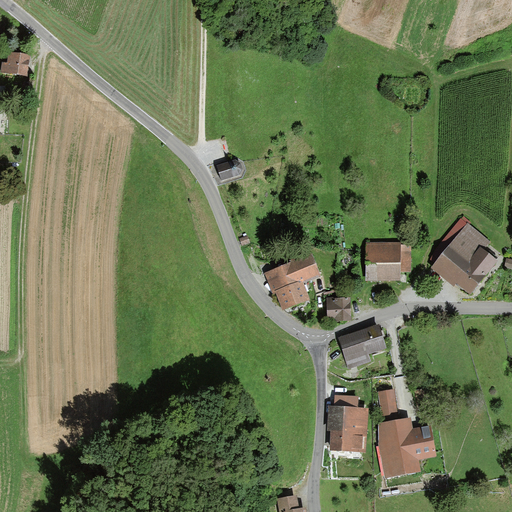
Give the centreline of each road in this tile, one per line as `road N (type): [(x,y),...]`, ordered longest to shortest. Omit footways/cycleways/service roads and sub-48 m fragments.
road 1 (tertiary): [(2,0),(193,161),(254,290),(292,327),(315,336)]
road 2 (tertiary): [(315,336),(400,309),(511,306)]
road 3 (unclassified): [(315,336),(322,400),(314,511)]
road 4 (track): [(206,0),(201,145),(193,161)]
